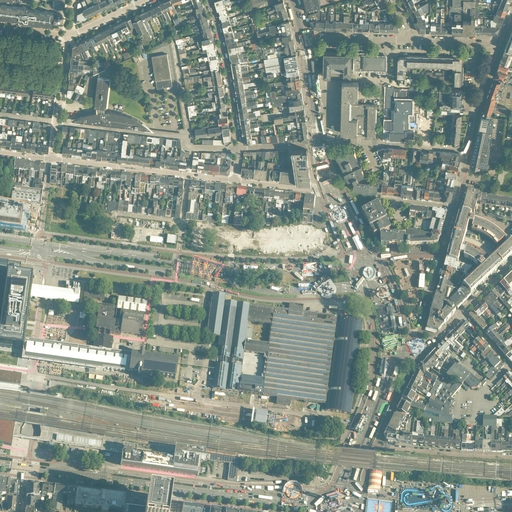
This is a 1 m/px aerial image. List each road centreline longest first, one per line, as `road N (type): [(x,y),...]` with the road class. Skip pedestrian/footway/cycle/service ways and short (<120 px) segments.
road 1 (tertiary): [(0,247),(200,273),(254,289),(339,288),(367,278)]
road 2 (tertiary): [(361,265),(231,268),(0,239)]
road 3 (tertiary): [(367,278),(384,360),(335,498)]
road 4 (tertiary): [(511,509),(345,500)]
road 5 (tertiary): [(24,467),(180,488)]
road 6 (tertiary): [(345,500),(394,354)]
road 7 (tertiary): [(180,488),(331,510)]
road 8 (residential): [(208,0),(238,148)]
road 9 (residential): [(318,141),(467,150)]
road 10 (residential): [(188,174),(50,158)]
road 11 (residential): [(55,121),(186,135)]
road 12 (residential): [(386,448),(511,457)]
